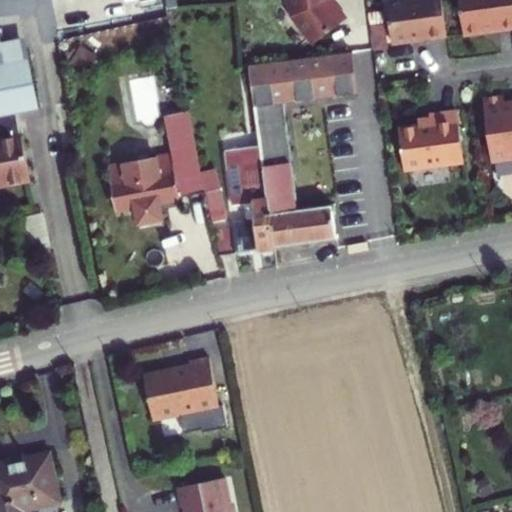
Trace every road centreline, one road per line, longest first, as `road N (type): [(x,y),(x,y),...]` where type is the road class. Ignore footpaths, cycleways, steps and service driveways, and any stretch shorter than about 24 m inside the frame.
road 1 (tertiary): [(0,361),(511,245)]
road 2 (track): [(448,511),(392,270)]
road 3 (track): [(73,342),(112,511)]
